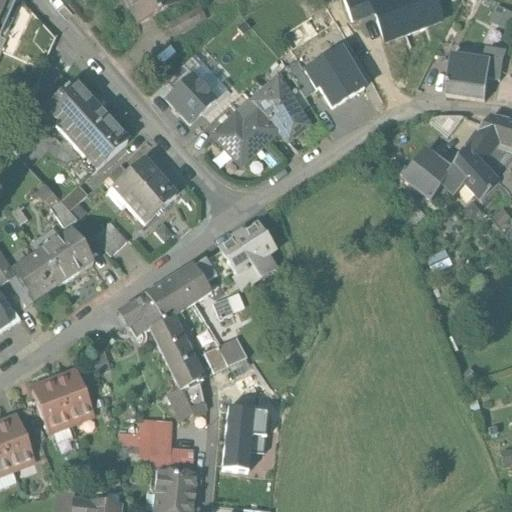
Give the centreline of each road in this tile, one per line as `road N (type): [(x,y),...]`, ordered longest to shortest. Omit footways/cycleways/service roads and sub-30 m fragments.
road 1 (residential): [(235,214),(396,120),(437,108),(511,113)]
road 2 (residential): [(0,382),(235,214)]
road 3 (residential): [(235,214),(42,0)]
